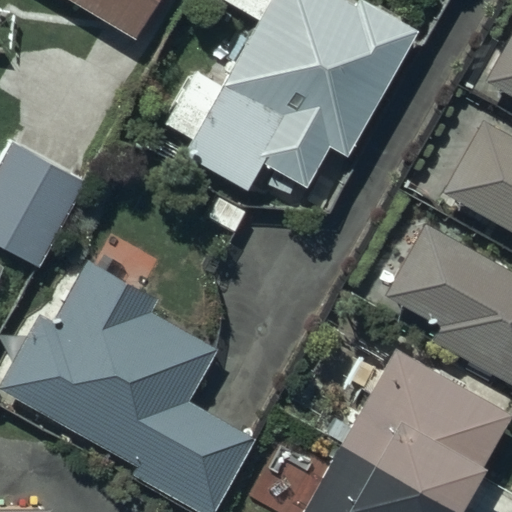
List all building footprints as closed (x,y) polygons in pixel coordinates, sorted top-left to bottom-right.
[(62,0),(126,37),(147,0),(62,0)] [(339,157),(411,31),(356,0),(352,0),(348,8),(334,0),(215,0),(253,21),(217,84),(190,69),(160,122),(186,138),(177,154),(240,190),(255,162),(299,187),(321,147),(339,157)] [(511,272),(511,274),(421,222),(379,295),(432,325),(427,335),(511,383),(511,381),(511,22),(479,80),(511,99),(511,133),(480,116),(436,192),(511,235),(511,272)] [(79,182),(8,142),(0,156),(0,247),(32,266),(79,182)] [(35,314),(0,375),(0,390),(131,466),(126,474),(193,511),(208,511),(250,441),(182,402),(212,350),(142,311),(148,300),(81,261),(46,320),(35,314)] [(451,511),(506,416),(388,349),(294,511),(451,511)]
